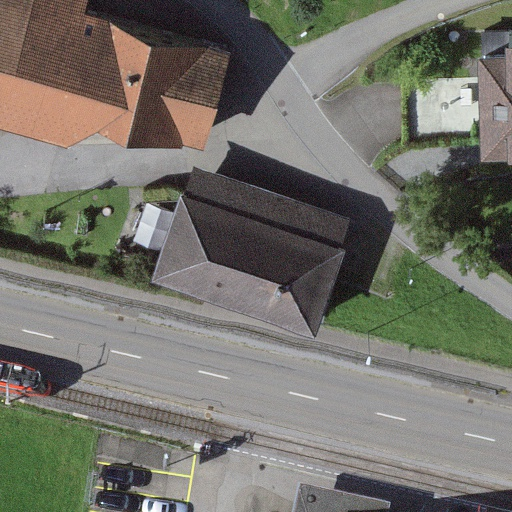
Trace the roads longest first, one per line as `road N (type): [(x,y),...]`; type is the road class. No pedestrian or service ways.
road 1 (secondary): [(0,326),(511,445)]
road 2 (residential): [(287,87),(328,147),(511,296)]
road 3 (residential): [(287,87),(409,15),(459,0)]
